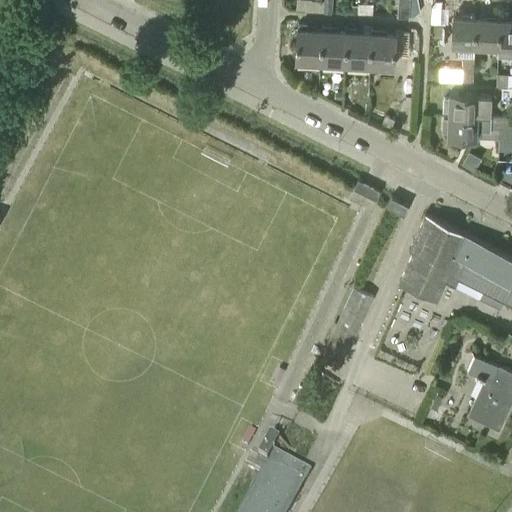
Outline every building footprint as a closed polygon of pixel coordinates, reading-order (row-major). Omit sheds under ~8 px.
[(323,0),(324,2),(323,11),(332,12),(332,0),(323,0)] [(397,0),(397,15),(408,16),(409,0),(397,0)] [(359,8),(359,5),(349,4),(348,13),(359,13),(359,8)] [(475,17),(453,16),(452,44),(474,45),(475,17)] [(498,46),(499,18),(475,17),(474,45),(498,46)] [(511,46),(511,18),(499,18),(498,46),(511,46)] [(323,27),(322,27),(315,26),(315,23),(298,22),(298,26),(297,26),(295,60),(320,61),(323,27)] [(322,24),(322,27),(323,27),(320,61),(345,63),(347,28),(338,27),(338,25),(322,24)] [(347,25),(347,28),(345,63),(369,65),(372,30),(362,29),(362,26),(347,25)] [(372,30),(369,65),(394,66),(395,65),(395,55),(410,56),(412,32),(412,29),(396,28),(395,31),(387,31),(387,28),(373,27),(372,30)] [(463,69),(468,69),(468,66),(473,66),(474,55),(463,54),(463,69)] [(463,69),(462,80),(473,80),(473,66),(468,66),(468,69),(463,69)] [(496,73),(496,86),(506,86),(511,85),(511,79),(507,73),(496,73)] [(450,92),(449,113),(491,115),(491,114),(476,113),(477,95),(478,95),(478,93),(450,92)] [(491,115),(449,113),(448,118),(443,118),(442,130),(448,130),(448,136),(476,137),(476,136),(475,136),(476,129),(490,130),(490,126),(491,115)] [(392,127),(396,120),(385,114),(381,122),(392,127)] [(491,114),(491,115),(490,126),(499,127),(505,127),(505,122),(502,122),(502,115),(491,114)] [(511,115),(502,115),(502,122),(505,122),(505,127),(511,127),(511,115)] [(511,127),(505,127),(499,127),(498,147),(511,147),(511,127)] [(352,189),(358,192),(362,183),(356,180),(352,189)] [(373,189),(369,198),(375,200),(379,191),(373,189)] [(385,207),(403,216),(408,205),(390,196),(385,207)] [(511,255),(462,231),(424,213),(406,250),(410,252),(396,282),(433,301),(443,281),(454,286),(458,278),(483,290),(478,299),(500,310),(504,301),(511,304),(511,255)] [(352,286),(325,345),(345,355),(373,295),(372,295),(374,292),(354,283),(353,286),(352,286)] [(465,414),(487,424),(484,431),(494,435),(497,429),(499,430),(511,400),(511,371),(472,354),(465,371),(481,378),(465,414)] [(437,394),(423,422),(438,430),(446,413),(436,409),(442,396),(437,394)] [(236,511),(287,511),(309,472),(272,452),(278,441),(268,436),(250,468),(259,473),(236,511)]
